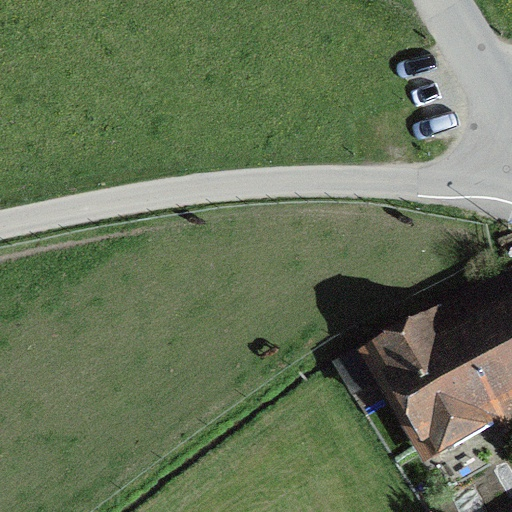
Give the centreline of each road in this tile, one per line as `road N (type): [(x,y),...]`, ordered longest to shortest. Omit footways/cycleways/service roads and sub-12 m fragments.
road 1 (residential): [(511,175),(130,214),(0,238)]
road 2 (tertiary): [(511,109),(442,0)]
